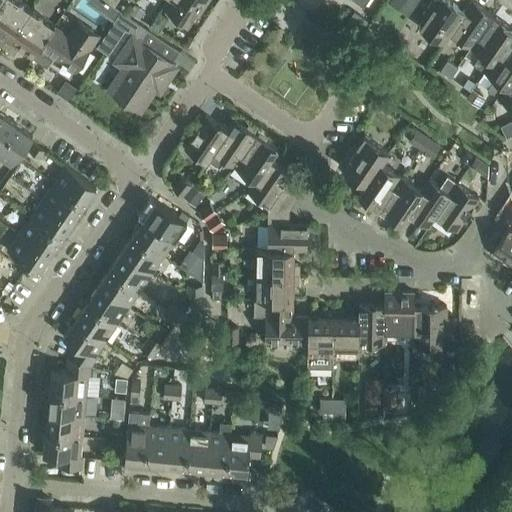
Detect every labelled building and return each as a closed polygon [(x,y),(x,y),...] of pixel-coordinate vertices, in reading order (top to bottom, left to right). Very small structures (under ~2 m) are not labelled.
[(0,45),(4,49),(32,10),(17,0),(2,0),(0,4),(0,45)] [(208,0),(169,0),(164,9),(187,25),(194,14),(197,17),(208,0)] [(444,46),(452,35),(450,34),(465,12),(463,10),(447,0),(431,0),(422,15),(425,17),(418,28),(444,46)] [(450,34),(452,35),(471,48),(493,16),(470,0),(463,10),(465,12),(450,34)] [(135,3),(129,12),(140,19),(145,11),(135,3)] [(32,10),(4,49),(14,55),(18,48),(33,58),(55,26),(32,10)] [(139,41),(147,29),(120,11),(113,22),(133,36),(115,62),(123,67),(109,89),(141,111),(164,77),(168,80),(177,67),(139,41)] [(160,12),(150,26),(151,27),(158,32),(168,17),(161,13),(160,12)] [(511,28),(493,16),(471,48),(480,55),(474,64),(483,70),(482,71),(484,73),(492,61),(507,40),(507,41),(511,33),(511,28)] [(33,58),(46,67),(54,57),(76,72),(101,35),(78,19),(68,33),(56,25),(55,26),(33,58)] [(492,61),(484,73),(494,80),(487,90),(498,97),(506,86),(511,77),(511,44),(507,41),(507,40),(492,61)] [(447,60),(440,71),(450,78),(458,67),(447,60)] [(498,97),(511,107),(511,77),(506,86),(498,97)] [(463,85),(463,86),(470,91),(471,91),(472,88),(476,84),(476,83),(468,78),(463,85)] [(66,80),(57,93),(70,101),(78,88),(66,80)] [(470,92),(466,97),(467,98),(480,107),(486,98),(472,88),(470,92)] [(373,100),(371,104),(371,105),(371,106),(372,108),(376,111),(380,110),(383,106),(382,103),(382,101),(378,99),(373,100)] [(0,113),(0,146),(16,124),(0,113)] [(206,116),(184,149),(206,164),(214,153),(253,180),(246,191),(269,206),(291,173),(270,160),(278,149),(232,118),(225,129),(206,116)] [(16,124),(0,146),(0,160),(11,168),(32,136),(16,124)] [(408,142),(420,150),(421,149),(428,137),(417,129),(408,142)] [(338,166),(365,184),(366,185),(381,162),(382,163),(390,152),(364,135),(357,146),(353,144),(338,166)] [(421,149),(420,150),(432,159),(441,146),(428,137),(421,149)] [(40,160),(46,152),(34,144),(28,152),(40,160)] [(466,151),(463,156),(463,162),(470,166),(476,157),(466,151)] [(470,166),(488,178),(489,166),(476,157),(470,166)] [(358,195),(379,209),(380,209),(402,177),(382,163),(381,162),(366,185),(365,184),(358,195)] [(53,183),(85,204),(96,186),(66,165),(53,183)] [(408,213),(429,228),(436,217),(451,194),(450,194),(458,184),(447,176),(440,187),(430,179),(422,191),(408,212),(408,213)] [(181,177),(172,188),(183,197),(184,196),(192,185),(181,177)] [(380,209),(379,209),(400,224),(408,213),(408,212),(422,191),(402,177),(380,209)] [(42,199),(75,222),(83,210),(81,209),(85,204),(53,183),(42,199)] [(184,196),(183,197),(195,207),(205,194),(193,184),(192,185),(184,196)] [(451,194),(436,217),(457,231),(479,199),(458,184),(450,194),(451,194)] [(31,216),(62,237),(65,232),(67,233),(75,222),(42,199),(31,216)] [(510,225),(510,226),(511,225),(511,199),(500,218),(510,225)] [(142,218),(176,239),(188,223),(156,201),(152,207),(150,206),(142,218)] [(199,210),(206,220),(217,213),(210,202),(199,210)] [(206,220),(214,231),(224,223),(217,213),(206,220)] [(19,233),(52,255),(60,244),(58,243),(62,237),(31,216),(19,233)] [(137,230),(131,238),(165,257),(176,239),(142,218),(135,228),(137,230)] [(267,223),(267,249),(294,250),(307,250),(308,225),(267,223)] [(511,225),(510,226),(492,252),(511,265),(511,225)] [(7,250),(38,272),(42,266),(44,267),(52,255),(19,233),(7,250)] [(214,234),(213,248),(226,248),(227,235),(214,234)] [(120,253),(154,273),(165,257),(131,238),(120,253)] [(200,240),(192,251),(199,256),(201,257),(204,259),(204,242),(200,240)] [(254,248),(254,274),(300,275),(300,265),(294,265),(294,251),(307,251),(307,250),(294,250),(267,249),(254,248)] [(109,270),(141,291),(154,273),(120,253),(109,270)] [(199,256),(189,271),(203,281),(204,259),(201,257),(199,256)] [(213,261),(212,274),(224,274),(226,274),(225,261),(213,261)] [(98,287),(130,308),(141,291),(109,270),(98,287)] [(224,274),(212,274),(212,283),(212,300),(220,300),(220,290),(224,290),(224,274)] [(253,300),(254,300),(267,300),(267,299),(293,300),(293,286),(300,286),(300,275),(254,274),(253,300)] [(187,295),(196,295),(203,295),(203,286),(187,286),(187,295)] [(85,304),(118,324),(130,308),(98,287),(85,304)] [(385,331),(398,331),(401,335),(404,332),(412,332),(414,332),(414,306),(414,293),(384,293),(384,305),(385,305),(385,331)] [(265,343),(307,344),(309,344),(310,318),(293,317),(293,300),(267,299),(267,300),(254,300),(254,317),(265,317),(265,343)] [(163,316),(176,325),(186,310),(173,301),(163,316)] [(74,321),(107,341),(118,324),(85,304),(74,321)] [(335,311),(334,356),(334,357),(359,358),(359,344),(360,344),(360,343),(359,343),(360,317),(359,317),(359,305),(358,304),(358,318),(345,318),(345,311),(335,311)] [(360,343),(360,344),(385,345),(385,331),(385,305),(384,305),(359,305),(359,317),(360,317),(359,343),(360,343)] [(414,332),(412,332),(411,345),(442,346),(442,333),(455,333),(456,318),(447,318),(447,306),(414,306),(414,332)] [(309,344),(307,344),(307,368),(334,368),(334,357),(334,356),(335,311),(325,311),(324,318),(310,318),(309,344)] [(76,345),(67,357),(68,357),(91,366),(93,366),(98,359),(96,358),(107,341),(74,321),(64,336),(76,345)] [(226,327),(226,341),(238,341),(239,326),(226,326),(226,327)] [(140,350),(153,359),(163,344),(150,335),(140,350)] [(51,371),(49,392),(87,395),(89,376),(91,376),(92,368),(93,366),(91,366),(68,357),(67,357),(67,358),(66,373),(51,371)] [(115,378),(114,391),(126,392),(127,379),(115,378)] [(140,396),(141,382),(132,381),(131,395),(140,396)] [(413,395),(423,395),(423,383),(413,383),(413,395)] [(163,399),(172,400),(174,385),(164,384),(163,399)] [(174,385),(172,400),(181,401),(182,386),(174,385)] [(365,387),(364,403),(381,403),(381,387),(365,387)] [(203,403),(213,404),(214,389),(205,388),(203,403)] [(383,404),(398,405),(398,389),(383,388),(383,404)] [(214,389),(213,404),(221,405),(223,390),(214,389)] [(235,391),(235,400),(246,401),(246,392),(235,391)] [(46,398),(45,412),(85,416),(87,395),(49,392),(48,399),(46,398)] [(320,399),(320,412),(333,412),(333,399),(320,399)] [(333,399),(333,412),(346,413),(346,399),(333,399)] [(269,404),(268,420),(280,421),(280,419),(281,405),(269,404)] [(114,419),(116,419),(123,420),(124,409),(112,408),(111,418),(114,418),(114,419)] [(128,423),(125,461),(146,463),(149,425),(151,413),(129,411),(128,423)] [(46,426),(45,433),(83,436),(85,416),(45,412),(43,426),(46,426)] [(114,419),(112,433),(122,434),(124,420),(123,420),(116,419),(114,419)] [(210,431),(207,468),(227,470),(230,433),(231,433),(232,423),(221,422),(220,432),(210,431)] [(149,425),(146,463),(166,465),(170,427),(149,425)] [(170,427),(166,465),(186,467),(190,429),(170,427)] [(190,429),(186,467),(207,468),(210,431),(190,429)] [(57,467),(81,469),(82,469),(84,457),(81,457),(83,436),(45,433),(43,454),(58,455),(57,467)] [(230,433),(227,470),(248,472),(249,458),(260,459),(263,434),(250,433),(250,434),(231,433),(230,433)] [(266,434),(265,447),(273,448),(274,448),(278,435),(276,434),(266,434)] [(34,507),(34,511),(72,511),(73,510),(50,508),(51,499),(38,498),(37,507),(34,507)]
